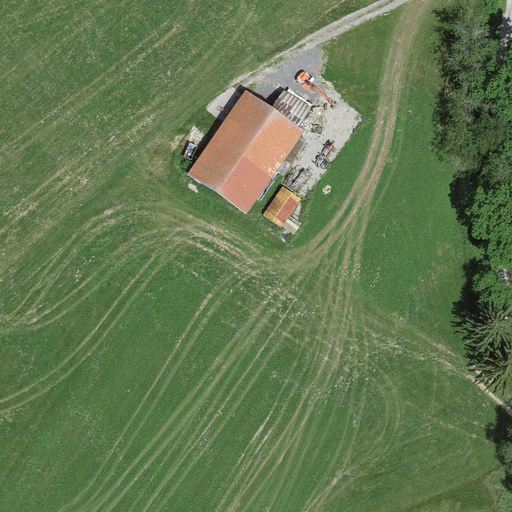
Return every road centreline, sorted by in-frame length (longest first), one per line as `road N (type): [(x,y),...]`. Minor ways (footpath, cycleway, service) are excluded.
road 1 (track): [(511,68),(490,220),(511,350)]
road 2 (track): [(208,112),(392,0)]
